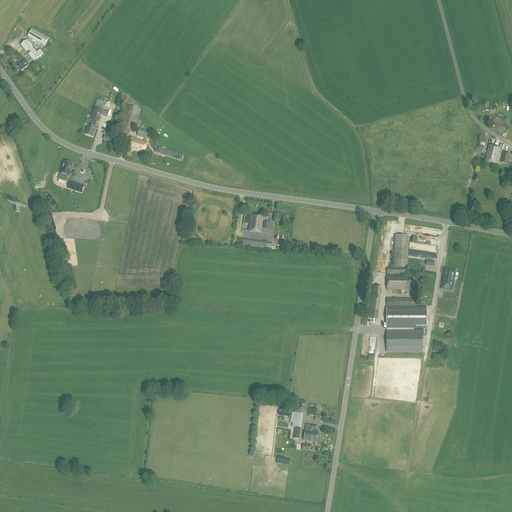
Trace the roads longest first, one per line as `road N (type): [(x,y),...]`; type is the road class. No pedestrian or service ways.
road 1 (tertiary): [(374,211),(214,187),(90,152),(46,129),(0,69)]
road 2 (unclassified): [(327,511),(356,327)]
road 3 (residential): [(402,215),(382,269),(382,326),(356,327)]
road 4 (residential): [(447,223),(423,358)]
